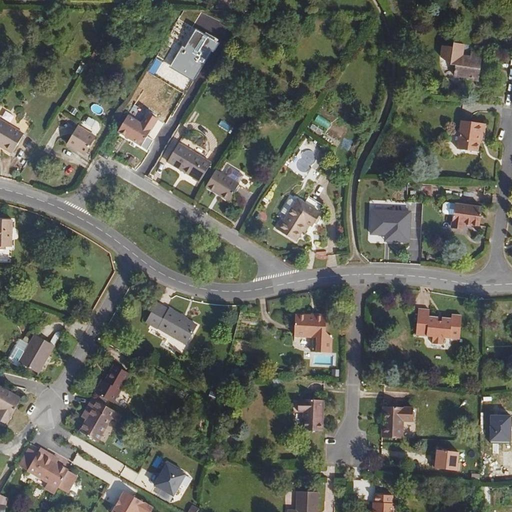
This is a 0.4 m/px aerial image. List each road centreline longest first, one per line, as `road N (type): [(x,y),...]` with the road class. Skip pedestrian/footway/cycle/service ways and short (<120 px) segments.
road 1 (residential): [(278,286),(269,265),(109,167),(86,179),(68,215)]
road 2 (residential): [(135,258),(51,410),(33,422)]
road 3 (residential): [(358,276),(348,454)]
road 4 (residential): [(278,286),(207,290),(135,258)]
road 5 (residential): [(496,284),(511,138)]
road 6 (residential): [(496,284),(358,276)]
